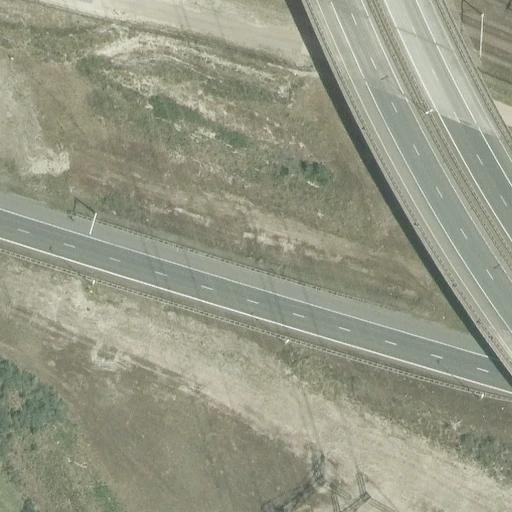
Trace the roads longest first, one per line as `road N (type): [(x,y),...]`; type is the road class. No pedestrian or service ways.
road 1 (trunk): [(511,379),(0,222)]
road 2 (trunk): [(340,0),(392,119),(511,317)]
road 3 (trunk): [(511,221),(393,0)]
